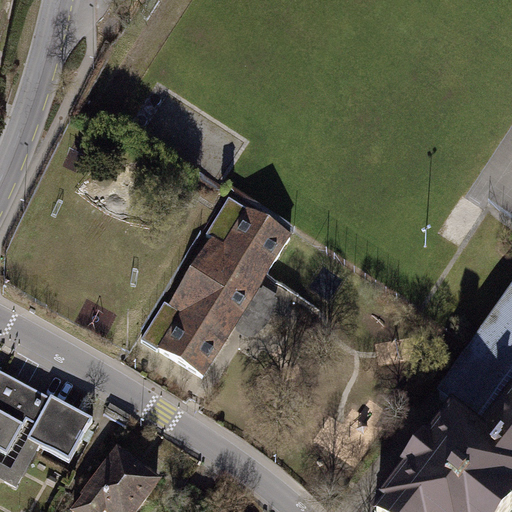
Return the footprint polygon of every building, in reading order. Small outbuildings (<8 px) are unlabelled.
[(244,209),(229,199),(206,234),(211,237),(222,244),(244,209)] [(157,349),(203,377),(291,238),(244,209),(222,244),(211,237),(168,305),(180,312),(157,349)] [(441,402),(357,510),(359,511),(499,511),(511,495),(511,284),(433,396),(437,399),(441,402)] [(180,312),(168,305),(165,303),(142,339),(157,349),(180,312)] [(8,374),(0,369),(0,466),(13,474),(31,441),(72,464),(93,427),(5,378),(8,374)] [(146,511),(165,488),(118,451),(71,511),(146,511)]
